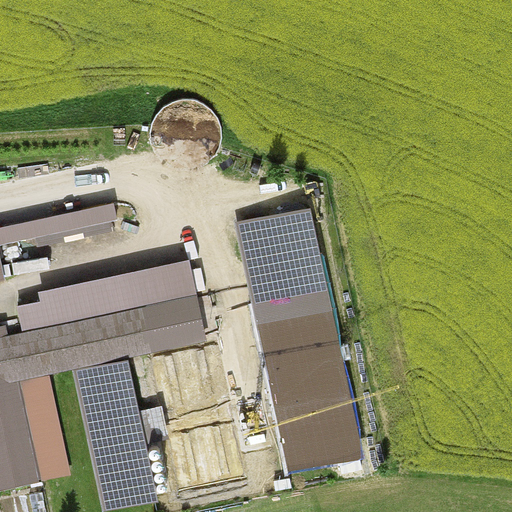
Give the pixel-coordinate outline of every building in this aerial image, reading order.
[(363,456),(310,211),(235,224),(290,471),(363,456)] [(22,326),(0,331),(0,384),(48,373),(206,339),(188,259),(38,293),(40,301),(17,306),(22,326)] [(248,483),(216,342),(150,354),(163,405),(139,410),(146,441),(167,439),(180,495),(248,483)] [(129,360),(73,370),(103,511),(159,501),(146,441),(139,410),(129,360)] [(0,488),(69,474),(48,373),(0,384),(0,488)]
